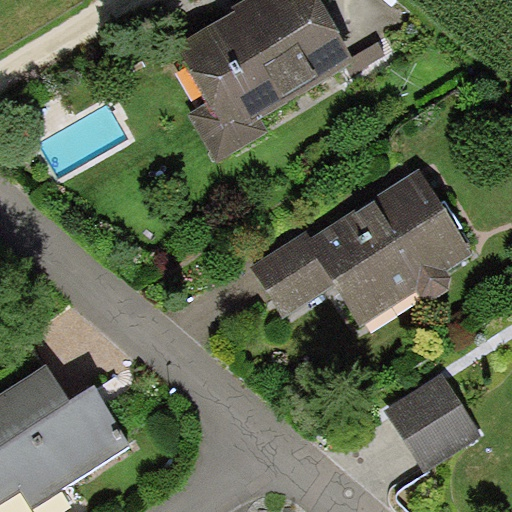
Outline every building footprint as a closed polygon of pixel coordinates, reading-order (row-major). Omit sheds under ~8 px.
[(236,13),(176,48),(175,50),(208,106),(192,116),(219,163),(270,133),(261,118),(353,65),(315,0),(246,0),(233,8),(236,13)] [(336,284),(362,324),(473,255),(420,172),(311,240),(308,242),(336,285),(336,284)] [(311,240),(306,233),(251,269),(283,319),(336,285),(308,242),(311,240)] [(46,365),(0,394),(0,504),(22,490),(34,509),(132,446),(96,390),(72,405),(46,365)] [(424,474),(482,436),(443,376),(385,413),(424,474)]
